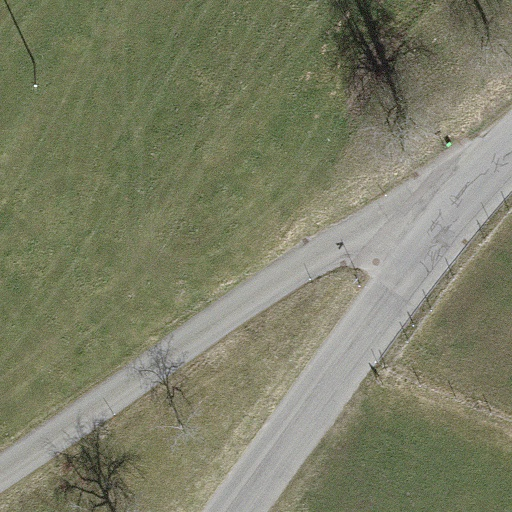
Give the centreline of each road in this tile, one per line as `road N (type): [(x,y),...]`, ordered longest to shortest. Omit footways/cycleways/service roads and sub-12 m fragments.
road 1 (unclassified): [(0,474),(335,244),(441,235)]
road 2 (tertiary): [(441,235),(238,511)]
